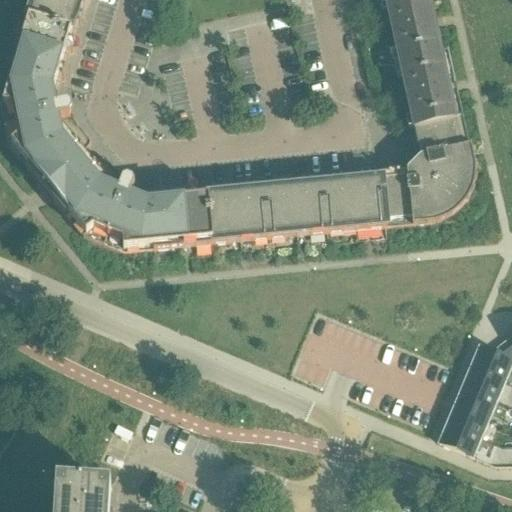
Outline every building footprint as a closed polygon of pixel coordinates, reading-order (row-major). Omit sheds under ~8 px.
[(88,152),(89,152),(89,151),(90,150),(90,149),(90,147),(90,146),(90,145),(89,143),(78,131),(77,129),(75,126),(73,123),(72,120),(71,113),(67,110),(51,114),(48,101),(52,100),(81,0),(31,0),(0,107),(0,110),(9,152),(46,196),(83,242),(124,259),(375,233),(428,228),(435,227),(441,225),(439,219),(446,215),(452,211),(458,204),(463,195),(465,188),(467,179),(466,168),(463,156),(429,5),(425,6),(423,0),(383,0),(414,135),(418,154),(424,152),(426,162),(421,163),(408,176),(409,182),(142,209),(140,212),(128,207),(135,192),(133,188),(127,185),(123,183),(119,179),(115,175),(106,164),(105,163),(102,162),(101,162),(100,162),(99,162),(98,163),(92,157),(88,152)] [(479,351),(471,371),(503,385),(511,365),(511,364),(511,355),(504,345),(490,356),(479,351)] [(463,390),(495,403),(503,385),(471,371),(463,390)] [(487,422),(495,403),(463,390),(455,409),(487,422)] [(487,422),(455,409),(447,427),(479,441),(487,422)] [(479,441),(447,427),(439,447),(471,461),(479,441)] [(57,491),(55,511),(112,511),(110,511),(112,494),(57,491)]
